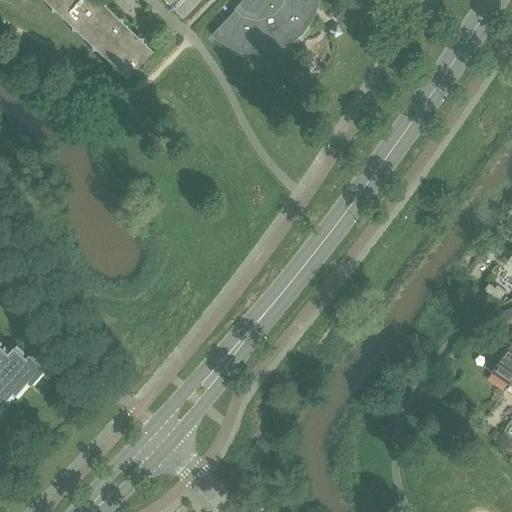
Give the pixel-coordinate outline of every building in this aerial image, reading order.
[(43,0),(51,8),(51,12),(56,12),(72,27),(72,32),(76,32),(92,47),(92,51),(96,51),(112,66),(112,70),(116,70),(126,80),(153,52),(143,43),(143,38),(138,38),(136,36),(132,33),(131,31),(123,23),(123,19),(118,19),(102,4),(102,0),(163,0),(170,6),(170,10),(174,10),(183,19),(200,0),(43,0)] [(244,0),(225,20),(211,35),(212,36),(215,33),(226,44),(257,52),(261,51),(285,44),(288,43),(310,20),(311,16),(315,0),(244,0)] [(337,25),(329,30),(334,38),(342,33),(337,25)] [(509,384),(511,379),(511,340),(499,357),(493,353),(484,367),(509,384)] [(0,406),(12,393),(15,396),(27,381),(31,384),(45,369),(29,354),(25,358),(13,347),(7,353),(0,347),(0,406)]
